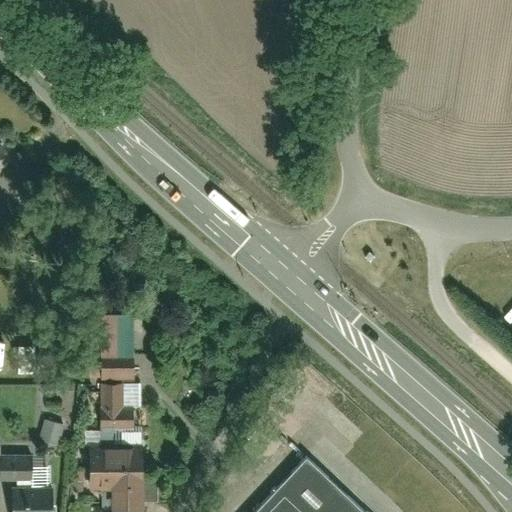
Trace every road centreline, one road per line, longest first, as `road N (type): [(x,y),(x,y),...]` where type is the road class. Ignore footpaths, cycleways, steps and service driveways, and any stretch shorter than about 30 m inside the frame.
road 1 (primary): [(0,21),(288,276)]
road 2 (primary): [(288,276),(511,480)]
road 3 (unclassified): [(361,0),(346,121),(359,202)]
road 4 (unclassified): [(511,230),(458,228),(359,202)]
road 5 (residential): [(179,511),(239,392)]
